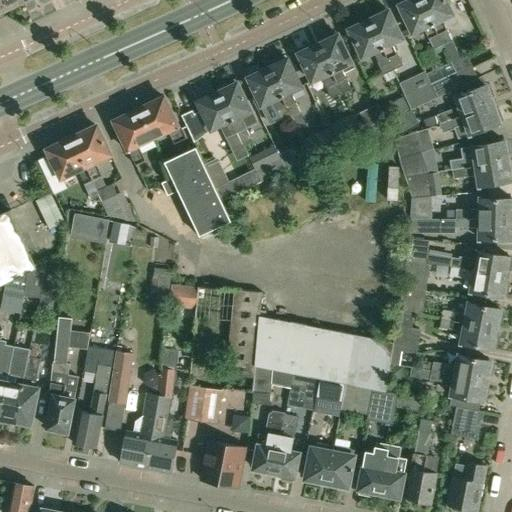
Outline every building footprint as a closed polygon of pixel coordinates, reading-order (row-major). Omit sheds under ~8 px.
[(17,3),(22,0),(0,0),(0,11),(8,7),(9,10),(18,5),(17,3)] [(434,49),(444,44),(422,0),(401,0),(400,1),(402,4),(400,4),(413,32),(424,27),(434,49)] [(453,13),(448,3),(446,0),(422,0),(444,44),(451,60),(463,85),(478,78),(472,67),(468,69),(443,18),(453,13)] [(402,37),(398,28),(389,10),(387,10),(386,8),(376,12),(378,15),(370,19),(393,68),(402,64),(392,43),(402,37)] [(384,73),(393,68),(370,19),(361,23),(359,20),(350,25),(351,28),(349,29),(363,57),(373,51),(384,73)] [(352,62),(347,52),(338,34),(336,35),(335,32),(326,36),(327,39),(319,43),(343,92),(352,88),(342,67),(352,62)] [(333,97),(343,92),(319,43),(310,47),(309,45),(299,49),(301,52),(299,53),(312,81),(323,76),(333,97)] [(302,86),(297,76),(288,58),(286,59),(285,56),(276,60),(277,63),(268,67),(292,117),(297,127),(306,123),(291,91),(302,86)] [(438,97),(463,85),(451,60),(425,72),(429,79),(438,97)] [(283,121),(292,117),(268,67),(260,71),(259,69),(249,73),(251,76),(249,77),(262,105),(273,100),(283,121)] [(413,109),(438,97),(429,79),(404,91),(406,95),(413,109)] [(256,121),(246,100),(238,82),(236,83),(235,80),(225,85),(227,87),(218,92),(241,141),(251,137),(245,126),(256,121)] [(460,106),(438,114),(441,123),(493,103),(491,96),(493,95),(490,85),(487,86),(486,84),(456,95),(460,106)] [(241,141),(218,92),(209,95),(208,93),(199,97),(200,100),(198,101),(202,109),(202,110),(211,128),(211,129),(222,124),(233,145),(240,161),(248,157),(241,141)] [(396,118),(413,109),(406,95),(389,103),(396,118)] [(153,100),(139,107),(153,137),(168,130),(174,143),(187,137),(183,128),(180,129),(164,96),(154,101),(153,100)] [(385,117),(378,102),(360,110),(368,126),(385,117)] [(454,127),(458,138),(500,122),(500,120),(503,119),(499,109),(496,110),(493,103),(441,123),(444,130),(454,127)] [(125,115),(115,120),(136,164),(146,160),(138,144),(153,137),(139,107),(125,114),(125,115)] [(190,133),(201,128),(194,113),(193,110),(182,115),(190,133)] [(435,115),(424,119),(427,127),(438,124),(435,115)] [(336,134),(341,144),(363,134),(358,124),(336,134)] [(83,132),(73,137),(98,191),(107,187),(95,161),(111,154),(97,126),(94,127),(93,125),(82,130),(83,132)] [(400,158),(426,151),(419,130),(394,139),(400,158)] [(52,147),(49,149),(62,177),(79,169),(91,195),(98,191),(73,137),(62,142),(61,140),(51,145),(52,147)] [(318,139),(305,145),(306,146),(312,158),(324,152),(318,139)] [(475,156),(451,160),(453,169),(508,160),(507,153),(510,152),(508,142),(505,142),(505,140),(473,145),(475,156)] [(223,201),(219,193),(197,145),(165,160),(172,175),(163,179),(169,191),(178,187),(201,235),(232,220),(223,201)] [(256,172),(261,183),(286,171),(281,158),(276,149),(265,155),(266,157),(252,164),(256,172)] [(286,171),(301,163),(295,151),(281,158),(286,171)] [(406,176),(427,173),(432,172),(426,151),(400,158),(406,176)] [(508,160),(453,169),(454,178),(478,174),(480,186),(511,180),(511,178),(511,167),(509,167),(508,160)] [(243,192),(261,183),(256,172),(238,181),(243,192)] [(413,197),(423,197),(431,196),(427,173),(406,176),(413,197)] [(219,193),(223,201),(236,195),(232,186),(219,193)] [(41,211),(57,203),(51,193),(46,195),(36,200),(41,211)] [(457,208),(456,217),(511,218),(511,197),(481,197),(480,208),(457,208)] [(130,205),(128,205),(108,214),(109,215),(112,216),(135,221),(136,220),(130,205)] [(0,285),(27,273),(37,269),(10,211),(10,210),(0,214),(0,285)] [(108,221),(73,215),(69,238),(104,245),(108,221)] [(411,217),(409,230),(427,231),(427,217),(411,217)] [(443,217),(443,231),(452,231),(456,227),(456,225),(456,217),(451,217),(443,217)] [(511,218),(456,217),(456,225),(480,226),(480,238),(511,238),(511,218)] [(110,242),(125,245),(129,225),(113,223),(110,242)] [(431,241),(424,240),(408,238),(406,261),(428,264),(431,241)] [(449,256),(447,267),(451,267),(507,277),(508,269),(511,269),(511,263),(511,258),(510,258),(510,256),(474,250),(472,261),(449,256)] [(432,265),(428,264),(406,261),(403,285),(429,290),(432,265)] [(45,265),(37,269),(27,273),(24,293),(39,296),(45,265)] [(168,304),(170,284),(171,268),(153,266),(151,290),(155,291),(154,302),(168,304)] [(447,267),(445,274),(469,278),(467,290),(503,296),(504,294),(507,295),(508,284),(505,283),(507,277),(451,267),(447,267)] [(23,287),(5,283),(0,311),(18,314),(23,287)] [(170,284),(168,304),(195,306),(197,286),(170,284)] [(424,315),(429,290),(403,285),(399,311),(416,314),(424,315)] [(41,303),(40,308),(47,309),(49,309),(51,308),(55,305),(55,299),(56,291),(54,291),(43,290),(41,303)] [(443,308),(441,319),(497,329),(498,321),(501,321),(503,311),(500,310),(501,308),(481,304),(469,302),(467,313),(443,308)] [(413,329),(416,314),(399,311),(394,338),(423,343),(425,331),(413,329)] [(256,363),(273,366),(293,370),(386,388),(394,338),(260,312),(256,363)] [(441,319),(440,326),(463,331),(461,342),(473,344),(493,348),(493,346),(496,347),(498,336),(496,335),(497,329),(441,319)] [(68,431),(74,399),(78,377),(68,375),(70,367),(65,366),(70,321),(58,320),(52,371),(50,394),(54,395),(48,427),(68,431)] [(420,354),(423,343),(394,338),(390,363),(402,365),(405,352),(420,354)] [(0,415),(14,347),(4,345),(5,342),(0,340),(0,415)] [(14,347),(0,415),(0,417),(20,422),(23,405),(20,404),(29,357),(27,357),(29,350),(14,347)] [(116,352),(108,402),(124,404),(132,355),(116,352)] [(433,360),(431,371),(487,381),(488,373),(491,373),(493,363),(490,362),(491,360),(471,356),(459,354),(457,365),(433,360)] [(23,405),(20,422),(31,424),(39,388),(35,387),(40,359),(29,357),(20,404),(23,405)] [(256,363),(255,373),(253,392),(271,393),(272,385),(290,388),(293,370),(273,366),(256,363)] [(107,394),(105,394),(110,368),(100,366),(91,412),(79,410),(73,442),(89,445),(90,443),(96,444),(96,446),(97,446),(107,394)] [(174,368),(162,367),(160,393),(172,394),(174,368)] [(412,367),(410,374),(430,378),(453,383),(451,394),(464,397),(483,400),(484,398),(487,399),(489,388),(486,388),(487,381),(431,371),(412,367)] [(317,402),(321,378),(296,374),(293,385),(307,388),(305,400),(317,402)] [(345,395),(347,383),(321,378),(317,402),(329,404),(331,392),(345,395)] [(369,414),(374,388),(347,383),(345,395),(342,409),(369,414)] [(217,423),(222,391),(190,386),(185,418),(217,423)] [(374,388),(369,414),(380,416),(381,408),(397,411),(400,393),(386,391),(374,388)] [(135,432),(127,430),(121,462),(148,467),(159,404),(159,405),(161,394),(150,392),(145,415),(137,420),(135,432)] [(423,398),(400,393),(398,406),(421,411),(424,399),(424,398),(423,398)] [(170,407),(159,405),(159,404),(148,467),(172,472),(178,440),(171,439),(175,417),(170,413),(168,413),(170,407)] [(483,410),(463,406),(457,405),(451,433),(477,438),(483,410)] [(259,446),(254,468),(276,472),(288,414),(286,414),(286,413),(274,411),(270,414),(267,430),(260,434),(257,446),(259,446)] [(288,414),(276,472),(282,473),(281,478),(292,480),(293,475),(294,475),(299,453),(291,451),(298,416),(288,414)] [(431,502),(435,482),(437,473),(424,470),(427,454),(432,432),(419,430),(414,451),(411,466),(413,466),(411,478),(407,497),(418,500),(417,502),(428,504),(428,502),(431,502)] [(245,447),(210,440),(202,479),(237,486),(245,447)] [(312,447),(306,478),(309,478),(308,481),(320,483),(320,480),(328,482),(335,445),(318,442),(317,448),(312,447)] [(360,488),(359,493),(371,496),(372,491),(380,492),(390,445),(377,443),(375,453),(367,451),(360,488)] [(335,445),(328,482),(334,483),(333,486),(345,488),(346,485),(348,486),(354,455),(349,454),(350,448),(335,445)] [(390,445),(380,492),(399,496),(407,458),(398,457),(400,447),(390,445)] [(449,497),(451,497),(449,506),(451,506),(453,509),(462,511),(465,509),(476,511),(485,464),(468,461),(465,477),(453,475),(449,497)] [(29,511),(31,505),(34,486),(14,482),(8,511),(29,511)]
